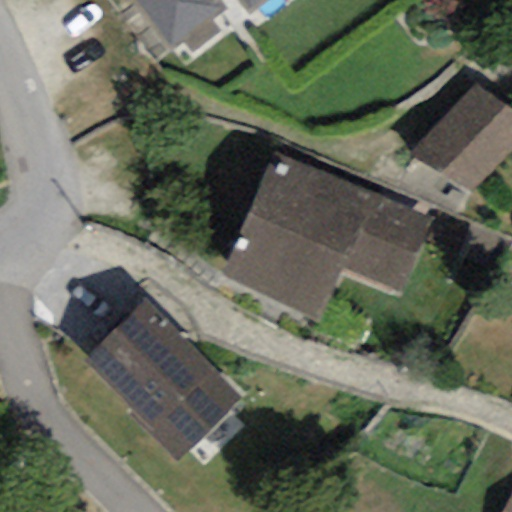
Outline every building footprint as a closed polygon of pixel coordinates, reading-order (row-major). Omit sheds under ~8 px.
[(120,0),(168,60),(220,19),(213,10),(225,0),(234,0),(252,21),(278,0),(120,0)] [(511,120),(475,89),(413,162),(466,207),(511,153),(511,120)] [(373,206),(276,163),(218,290),(315,334),(341,280),(373,206)] [(432,231),(373,206),(341,280),(400,305),(432,231)] [(144,311),(81,372),(176,469),(239,407),(144,311)]
